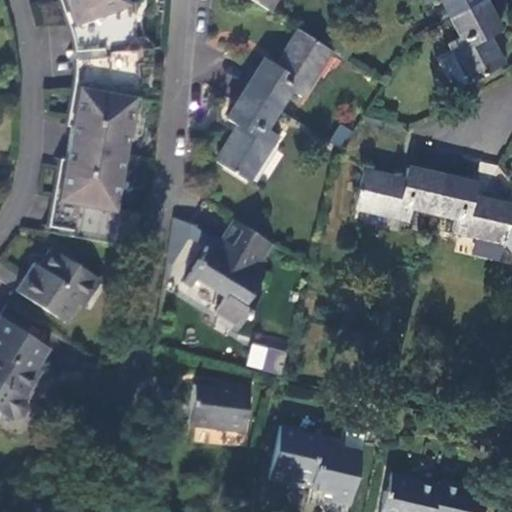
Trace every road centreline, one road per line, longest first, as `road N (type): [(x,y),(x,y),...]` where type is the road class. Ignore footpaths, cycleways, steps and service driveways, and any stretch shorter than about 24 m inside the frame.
road 1 (unclassified): [(183,0),(165,189),(113,511)]
road 2 (residential): [(15,0),(28,39),(30,152),(17,210),(0,229)]
